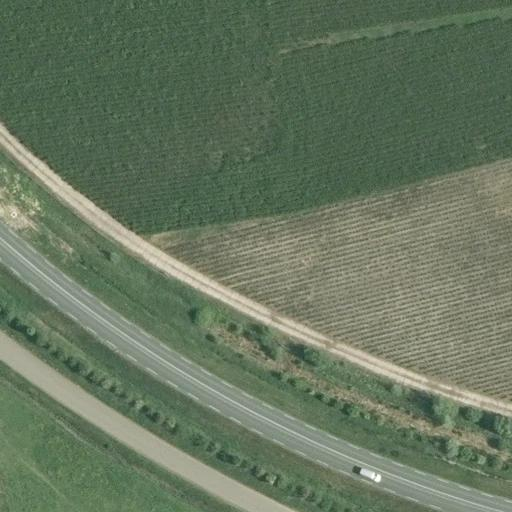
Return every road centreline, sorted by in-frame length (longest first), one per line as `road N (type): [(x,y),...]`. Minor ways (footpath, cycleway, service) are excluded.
road 1 (primary): [(498,511),(368,468),(260,416),(153,355),(0,238)]
road 2 (unclassified): [(273,511),(148,447),(0,343)]
